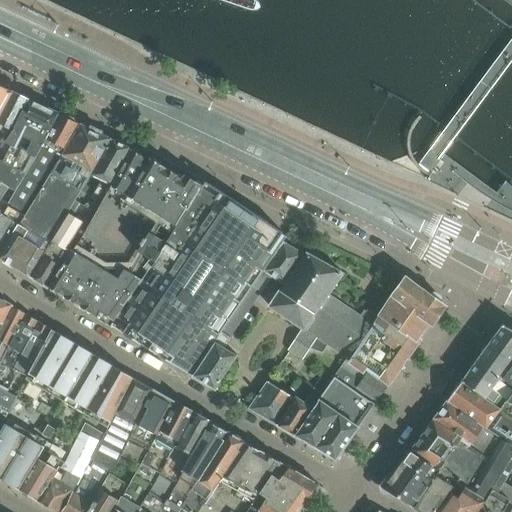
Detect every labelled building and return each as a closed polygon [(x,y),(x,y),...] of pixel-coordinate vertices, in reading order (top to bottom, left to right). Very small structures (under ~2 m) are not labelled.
[(0,115),(13,93),(0,87),(0,115)] [(28,101),(13,93),(0,115),(0,128),(2,126),(11,130),(28,101)] [(11,130),(0,148),(0,184),(1,183),(15,193),(42,148),(59,115),(28,101),(11,130)] [(80,126),(80,125),(59,115),(42,148),(60,157),(80,126)] [(90,176),(111,140),(103,137),(104,136),(102,136),(101,137),(89,131),(89,130),(88,129),(80,126),(60,157),(42,148),(15,193),(0,217),(0,258),(29,277),(68,213),(90,176)] [(111,140),(90,176),(100,181),(94,192),(101,197),(105,199),(111,188),(132,150),(111,140)] [(105,199),(97,214),(90,227),(86,224),(82,231),(83,232),(76,243),(75,243),(48,288),(111,326),(152,266),(153,267),(203,186),(185,175),(183,179),(150,159),(149,161),(132,150),(111,188),(105,199)] [(219,194),(216,193),(218,190),(211,185),(205,182),(203,186),(153,267),(152,266),(111,326),(193,376),(206,356),(221,332),(253,287),(281,246),(287,237),(282,234),(283,233),(267,222),(265,226),(249,217),(236,208),(219,194)] [(0,184),(0,217),(15,193),(1,183),(0,184)] [(97,214),(105,199),(101,197),(87,208),(97,214)] [(86,224),(74,217),(68,213),(29,277),(47,288),(70,249),(75,242),(75,243),(76,243),(83,232),(82,231),(86,224)] [(281,246),(253,287),(261,292),(271,278),(284,286),(278,295),(276,294),(275,295),(277,297),(270,307),(272,308),(281,313),(280,314),(283,315),(291,321),(293,322),(294,322),(302,328),(303,329),(302,330),(302,331),(301,332),(289,350),(288,350),(288,351),(302,360),(303,359),(302,359),(309,348),(322,353),(326,347),(327,345),(351,360),(375,323),(372,321),(374,317),(366,312),(364,315),(362,314),(361,316),(329,295),(342,275),(307,254),(304,258),(281,246)] [(394,295),(375,323),(351,360),(350,362),(362,371),(365,368),(389,384),(420,340),(416,338),(428,321),(432,324),(443,307),(440,305),(441,303),(440,297),(435,294),(429,295),(427,296),(406,280),(404,282),(394,295)] [(0,333),(14,307),(0,298),(0,333)] [(27,315),(14,307),(0,333),(0,340),(4,342),(0,349),(0,364),(3,359),(27,315)] [(40,323),(27,315),(3,359),(7,361),(9,358),(11,359),(16,350),(22,354),(40,323)] [(52,330),(40,323),(22,354),(29,358),(24,367),(31,371),(52,330)] [(511,330),(503,326),(462,382),(486,399),(511,362),(511,330)] [(52,330),(31,371),(25,381),(87,415),(112,365),(52,330)] [(221,332),(206,356),(193,376),(216,389),(237,356),(225,349),(232,339),(221,332)] [(336,460),(377,402),(357,388),(367,374),(353,366),(346,360),(345,362),(330,383),(322,395),(321,394),(294,435),(336,460)] [(511,397),(511,362),(486,399),(503,410),(511,397)] [(112,365),(87,415),(79,431),(100,442),(108,426),(132,378),(112,365)] [(367,374),(357,388),(377,402),(387,387),(367,374)] [(322,377),(321,378),(313,389),(321,394),(322,395),(330,383),(322,377)] [(152,389),(133,378),(108,426),(100,442),(79,431),(69,450),(59,468),(81,479),(61,511),(87,511),(110,475),(130,486),(141,465),(148,452),(129,440),(132,433),(152,389)] [(295,397),(303,384),(296,380),(289,391),(292,393),(290,396),(294,399),(295,397)] [(294,399),(290,396),(268,382),(249,409),(276,425),(294,399)] [(511,415),(503,410),(486,399),(462,382),(447,401),(502,440),(511,446),(511,415)] [(175,402),(152,389),(132,433),(148,441),(150,438),(154,440),(175,402)] [(276,425),(294,435),(321,394),(313,389),(304,403),(295,397),(294,399),(276,425)] [(511,397),(503,410),(511,415),(511,397)] [(489,460),(502,440),(447,401),(433,421),(463,439),(460,442),(476,452),(489,460)] [(194,413),(175,402),(154,440),(148,452),(141,465),(158,475),(174,448),(194,413)] [(211,423),(194,413),(174,448),(183,454),(170,476),(177,479),(211,423)] [(0,479),(22,492),(43,451),(49,443),(6,420),(0,432),(0,479)] [(440,471),(460,442),(463,439),(433,421),(410,452),(440,471)] [(229,433),(211,423),(177,479),(168,494),(173,497),(175,493),(183,497),(200,470),(197,469),(199,466),(205,469),(229,433)] [(245,443),(229,433),(205,469),(192,488),(179,508),(186,511),(194,511),(198,506),(201,508),(204,504),(208,498),(226,471),(245,443)] [(434,511),(476,452),(460,442),(440,471),(414,508),(420,511),(434,511)] [(260,493),(281,463),(245,443),(208,498),(204,504),(215,511),(230,511),(231,511),(257,511),(259,511),(268,498),(260,493)] [(62,462),(43,451),(22,492),(38,502),(59,469),(62,462)] [(440,471),(410,452),(383,489),(414,508),(440,471)] [(489,460),(476,452),(434,511),(479,511),(489,496),(473,486),(489,460)] [(281,463),(260,493),(268,498),(259,511),(260,511),(298,511),(318,485),(281,463)] [(158,475),(141,465),(130,486),(120,502),(113,511),(136,511),(138,509),(139,508),(140,506),(158,475)] [(54,511),(61,511),(81,479),(59,468),(59,469),(38,502),(54,511)] [(130,486),(110,475),(87,511),(113,511),(120,502),(130,486)] [(497,493),(492,490),(489,496),(479,511),(511,511),(511,507),(508,504),(510,501),(497,493)]
